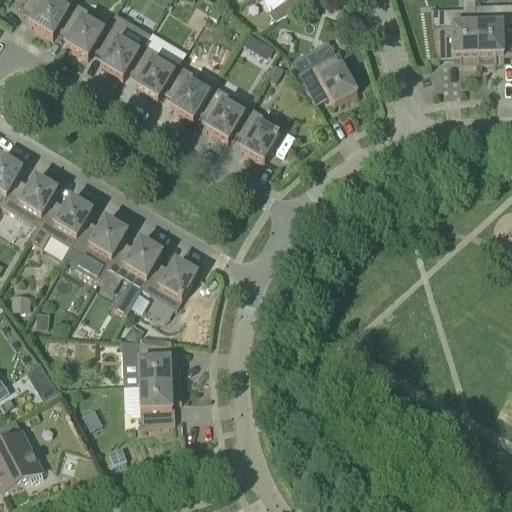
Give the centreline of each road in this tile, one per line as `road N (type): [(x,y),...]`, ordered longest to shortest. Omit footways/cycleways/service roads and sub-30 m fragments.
road 1 (residential): [(292,218),(34,62),(17,57),(0,67)]
road 2 (residential): [(0,132),(253,283)]
road 3 (residential): [(253,283),(238,387),(254,463)]
road 4 (residential): [(413,135),(332,180),(292,218)]
road 5 (residential): [(119,511),(254,463)]
road 6 (residential): [(413,135),(369,0)]
